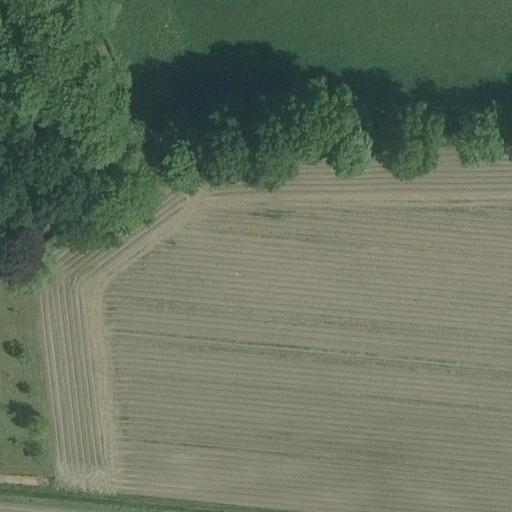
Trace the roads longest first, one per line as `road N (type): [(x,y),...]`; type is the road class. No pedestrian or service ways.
road 1 (track): [(0,251),(68,215),(135,159),(139,138),(129,119)]
road 2 (track): [(129,119),(73,0)]
